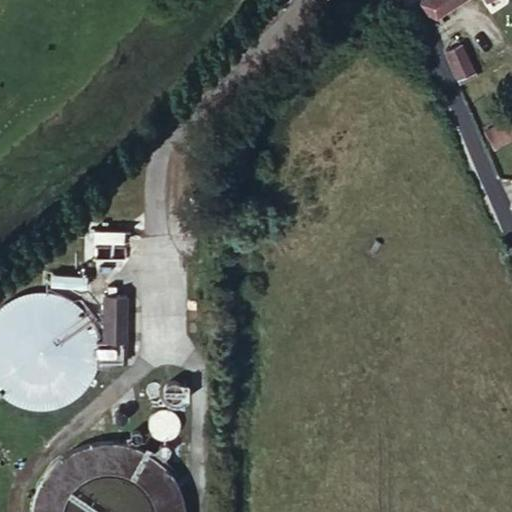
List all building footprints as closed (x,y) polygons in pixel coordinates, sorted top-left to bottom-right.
[(420,0),(428,10),(434,12),(451,0),(420,0)] [(475,76),(462,45),(445,51),(458,81),(459,83),(475,76)] [(493,147),(511,134),(511,112),(484,130),(493,147)] [(92,236),(121,235),(121,222),(92,223),(92,236)] [(53,273),(52,285),(87,286),(88,273),(53,273)] [(19,295),(11,298),(6,302),(1,306),(0,306),(0,392),(1,394),(6,398),(12,401),(18,404),(24,406),(31,408),(37,408),(44,408),(50,408),(58,406),(65,403),(72,399),(79,394),(84,389),(89,383),(93,376),(96,369),(98,361),(99,353),(99,345),(98,338),(96,330),(93,323),(89,316),(84,310),(78,304),(72,300),(65,296),(57,293),(50,292),(42,291),(34,291),(26,293),(19,295)] [(127,341),(128,294),(108,294),(106,341),(127,341)] [(177,428),(178,423),(177,419),(175,416),(172,413),(168,411),(164,410),(160,411),(156,412),(153,415),(151,419),(151,423),(151,428),(153,431),(156,434),(160,436),(164,437),(168,436),(172,434),(175,431),(177,428)]
